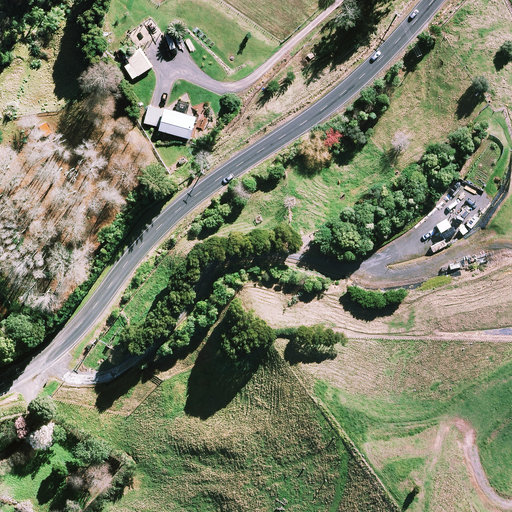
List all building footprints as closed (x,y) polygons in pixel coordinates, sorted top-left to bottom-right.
[(153,65),(141,46),(126,55),(139,74),(153,65)] [(164,109),(149,105),(144,122),(160,126),(159,128),(190,137),(196,115),(165,106),(164,109)] [(479,219),(474,215),(466,223),(471,228),(479,219)] [(451,225),(447,218),(437,223),(441,230),(451,225)] [(456,231),(453,226),(442,233),(445,238),(456,231)] [(446,244),(443,239),(431,246),(434,251),(446,244)]
